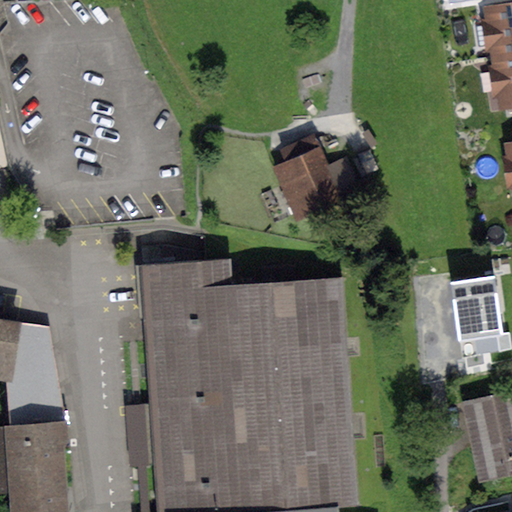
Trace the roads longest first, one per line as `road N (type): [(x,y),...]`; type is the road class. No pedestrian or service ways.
road 1 (residential): [(96,511),(74,345),(59,309),(0,245)]
road 2 (residential): [(351,0),(344,135)]
